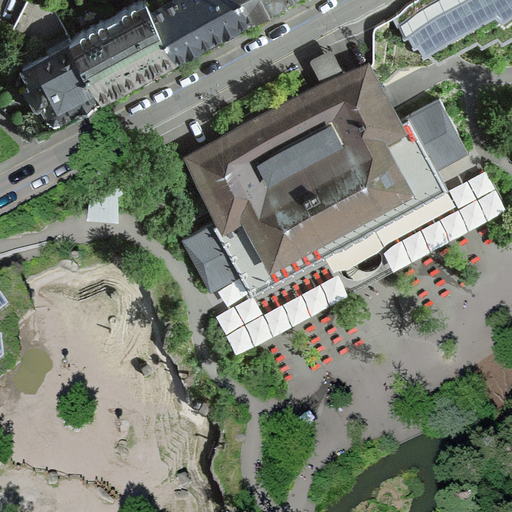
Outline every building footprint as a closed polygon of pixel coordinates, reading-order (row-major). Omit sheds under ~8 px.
[(51,0),(25,0),(13,25),(44,41),(67,29),(51,0)] [(124,80),(176,52),(150,4),(147,0),(135,0),(70,35),(71,37),(101,92),(124,80)] [(157,0),(150,4),(176,52),(186,46),(213,32),(196,0),(157,0)] [(196,0),(213,32),(223,26),(251,11),(244,0),(196,0)] [(244,0),(251,11),(263,5),(271,0),(244,0)] [(100,93),(101,92),(71,37),(23,63),(32,79),(27,82),(36,100),(41,97),(48,110),(47,112),(59,115),(60,113),(71,107),(75,105),(76,106),(100,93)] [(275,109),(192,154),(224,213),(183,236),(210,287),(203,290),(236,350),(256,339),(255,338),(249,327),(338,279),(339,281),(341,280),(340,279),(338,276),(336,273),(336,271),(336,267),(337,265),(329,259),(326,252),(353,238),(375,226),(378,233),(379,243),(382,244),(385,246),(387,247),(389,251),(389,254),(391,253),(390,251),(479,203),(485,214),(485,216),(506,205),(474,146),(467,149),(439,97),(398,119),(389,101),(367,60),(346,71),(345,67),(321,80),(323,83),(275,109)] [(90,183),(86,208),(118,210),(117,188),(152,172),(149,167),(147,162),(90,183)] [(0,383),(17,371),(14,334),(35,322),(22,285),(14,259),(8,240),(0,240),(0,383)]
